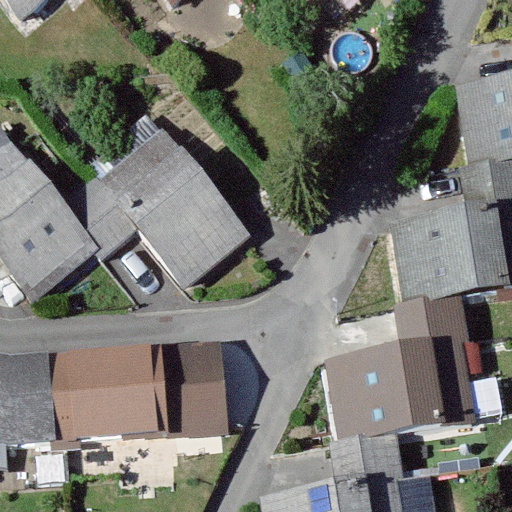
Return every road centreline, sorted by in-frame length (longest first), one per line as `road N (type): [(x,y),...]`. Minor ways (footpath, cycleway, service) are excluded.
road 1 (residential): [(300,329),(461,0)]
road 2 (residential): [(300,329),(269,321),(0,342)]
road 3 (residential): [(224,511),(279,396),(300,329)]
